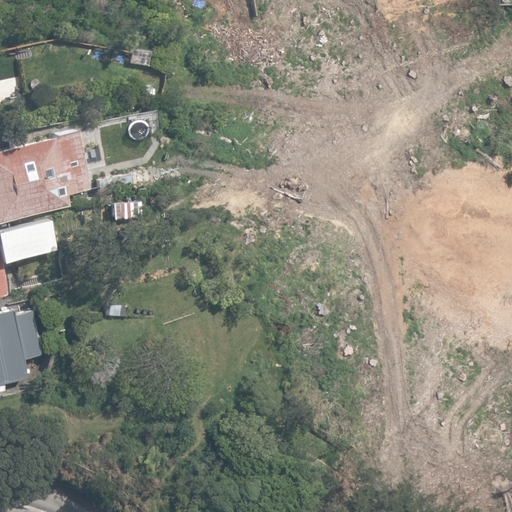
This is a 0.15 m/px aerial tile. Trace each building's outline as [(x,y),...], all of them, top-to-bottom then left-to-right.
[(75,57),(110,63),(113,42),(78,37),(75,57)] [(0,217),(68,202),(66,191),(89,186),(75,124),(51,129),(50,132),(19,139),(18,134),(5,137),(6,142),(0,143),(0,217)] [(97,177),(100,194),(128,189),(125,172),(97,177)] [(0,291),(8,290),(0,258),(57,247),(52,217),(0,226),(0,291)] [(0,380),(25,375),(21,355),(39,351),(29,306),(10,310),(9,306),(0,307),(0,380)] [(45,331),(48,347),(64,344),(61,328),(45,331)] [(0,511),(50,511),(40,506),(0,499),(0,511)]
